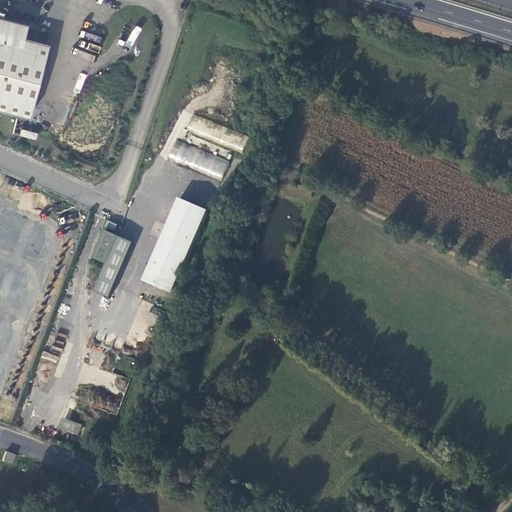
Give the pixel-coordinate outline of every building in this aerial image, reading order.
[(0,111),(28,118),(45,45),(20,38),(23,26),(11,23),(0,20),(0,111)] [(243,150),(248,136),(195,117),(191,127),(206,132),(205,136),(243,150)] [(220,181),(229,161),(177,139),(168,158),(220,181)] [(174,290),(209,209),(180,197),(145,277),(174,290)] [(106,225),(115,229),(118,223),(109,219),(106,225)] [(134,241),(106,228),(94,256),(107,262),(95,290),(110,296),(134,241)] [(78,416),(63,411),(60,418),(75,424),(78,416)] [(10,446),(2,443),(0,448),(0,451),(7,454),(10,446)] [(434,511),(426,508),(428,502),(420,499),(414,511),(434,511)]
